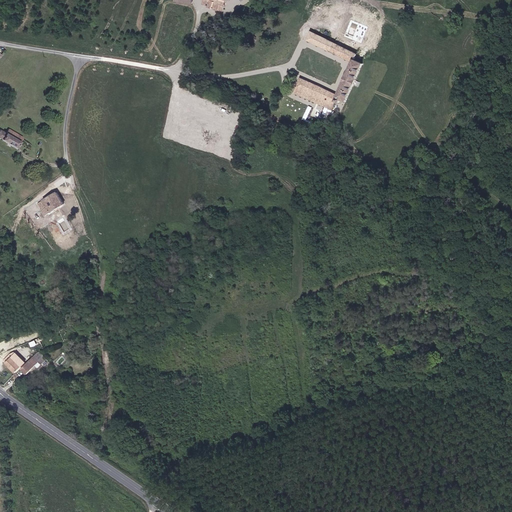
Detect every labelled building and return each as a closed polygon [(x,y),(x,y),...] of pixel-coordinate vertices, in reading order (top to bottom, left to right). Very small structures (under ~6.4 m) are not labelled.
[(218,0),(218,5),(204,2),(203,7),(225,12),(228,0),(218,0)] [(303,78),(296,93),(331,111),(335,103),(340,105),(342,100),(347,102),(363,65),(356,61),(359,54),(351,51),(344,48),(313,34),(309,43),(352,63),(338,95),(303,78)] [(7,130),(5,133),(20,141),(22,138),(7,130)] [(20,141),(5,133),(4,134),(0,132),(0,140),(16,149),(20,141)] [(63,191),(50,199),(57,212),(70,204),(63,191)] [(57,212),(50,199),(45,202),(51,215),(57,212)] [(18,374),(28,364),(18,354),(12,359),(10,358),(6,362),(18,374)] [(43,354),(40,355),(25,371),(29,376),(42,364),(45,367),(50,362),(43,354)] [(58,401),(51,411),(57,415),(63,404),(58,401)]
